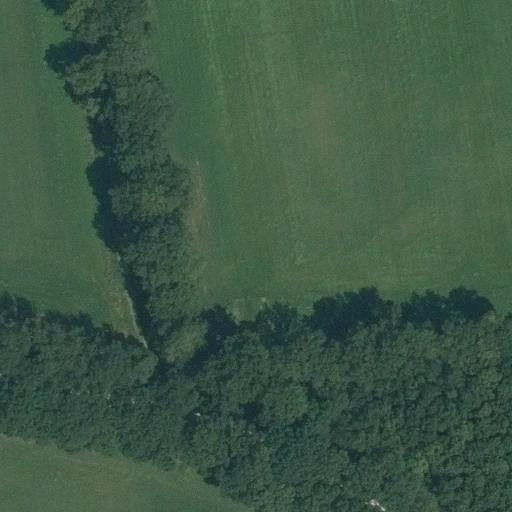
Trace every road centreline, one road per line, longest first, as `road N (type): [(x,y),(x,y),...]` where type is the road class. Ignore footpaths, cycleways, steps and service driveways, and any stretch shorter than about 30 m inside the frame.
road 1 (track): [(97,0),(161,420)]
road 2 (track): [(0,389),(200,428),(363,511)]
